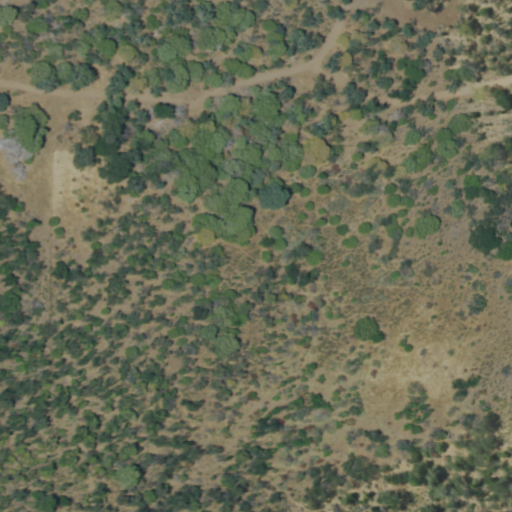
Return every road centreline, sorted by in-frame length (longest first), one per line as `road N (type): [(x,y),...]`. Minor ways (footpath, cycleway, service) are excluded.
road 1 (track): [(0,82),(186,104),(307,62)]
road 2 (track): [(511,79),(402,106),(331,82),(307,62)]
